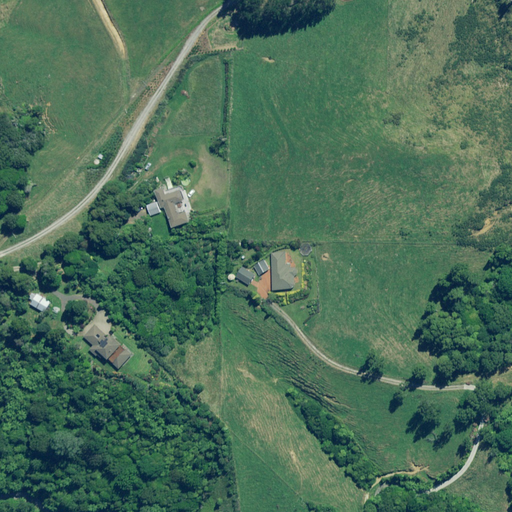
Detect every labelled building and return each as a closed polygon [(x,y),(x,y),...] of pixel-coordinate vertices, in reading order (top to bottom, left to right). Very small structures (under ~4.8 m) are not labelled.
[(169,195),(167,189),(158,192),(163,209),(167,208),(174,228),(192,222),(189,212),(181,215),(177,203),(186,201),(183,191),(169,195)] [(162,213),(159,203),(149,206),(152,216),(162,213)] [(276,291),(299,288),(297,278),(301,278),(300,268),(293,268),(293,265),(288,265),(287,253),(272,254),(276,291)] [(270,269),(265,260),(255,267),(260,275),(270,269)] [(257,275),(243,267),(237,277),(251,285),(257,275)] [(39,297),(35,294),(32,299),(37,302),(35,305),(48,313),(54,302),(41,294),(39,297)] [(111,334),(114,332),(100,319),(84,336),(95,346),(91,350),(99,357),(103,353),(121,370),(134,355),(111,334)]
